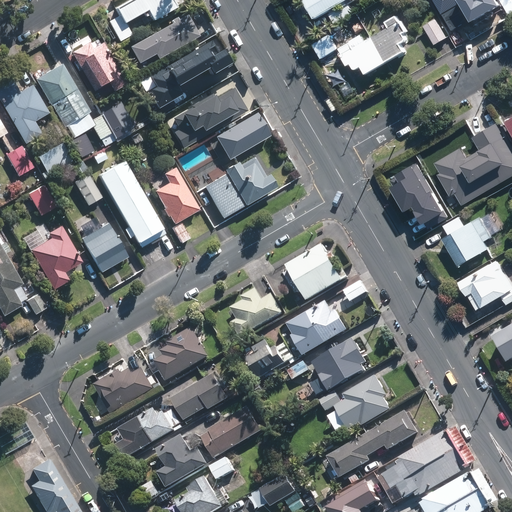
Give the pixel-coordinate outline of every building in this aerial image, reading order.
[(153,20),(177,6),(173,0),(129,0),(115,8),(119,14),(108,20),(120,40),(132,33),(126,22),(147,10),(153,20)] [(303,0),(305,3),(300,6),(305,14),(310,11),(313,17),(342,0),(303,0)] [(433,0),(444,20),(462,10),(471,26),(502,8),(497,0),(433,0)] [(360,9),(356,2),(349,6),(347,3),(328,14),(334,24),(353,13),(353,12),(360,9)] [(170,25),(126,47),(135,64),(152,56),(154,60),(196,39),(184,17),(176,21),(174,18),(168,22),(170,25)] [(350,45),(339,50),(341,55),(344,53),(354,71),(361,67),(365,74),(404,53),(399,45),(407,41),(403,34),(399,26),(395,18),(385,23),(388,29),(352,49),(350,45)] [(446,39),(435,20),(423,27),(434,46),(446,39)] [(333,36),(313,46),(320,59),(339,49),(333,36)] [(211,75),(234,62),(226,49),(223,50),(216,38),(182,57),(194,77),(208,69),(211,75)] [(87,44),(69,54),(90,92),(106,83),(117,103),(129,96),(99,44),(90,49),(87,44)] [(153,96),(160,107),(183,94),(178,86),(194,77),(182,57),(150,76),(156,86),(152,89),(155,95),(153,96)] [(60,65),(32,81),(60,129),(88,113),(60,65)] [(8,80),(0,84),(0,107),(22,144),(39,134),(31,122),(46,114),(29,86),(16,94),(8,80)] [(171,133),(181,150),(247,111),(233,88),(215,98),(212,94),(170,119),(177,130),(171,133)] [(330,99),(325,101),(332,112),(336,109),(330,99)] [(119,105),(101,116),(114,138),(132,127),(119,105)] [(217,136),(231,160),(272,136),(259,112),(217,136)] [(144,114),(131,122),(135,129),(148,122),(144,114)] [(99,115),(87,122),(97,140),(109,133),(99,115)] [(511,177),(511,150),(497,123),(471,137),(479,152),(467,159),(461,149),(435,164),(440,173),(437,175),(449,196),(455,193),(462,206),(511,177)] [(62,143),(36,159),(47,177),(73,162),(62,143)] [(4,155),(17,177),(32,168),(19,146),(4,155)] [(104,149),(90,157),(96,166),(109,158),(104,149)] [(188,153),(175,160),(183,176),(197,168),(188,153)] [(273,190),(251,154),(235,164),(215,176),(199,186),(222,222),(273,190)] [(427,229),(448,217),(416,161),(392,175),(394,178),(389,180),(392,187),(389,189),(402,212),(411,207),(414,211),(413,212),(421,225),(424,223),(427,229)] [(125,162),(96,178),(136,248),(165,232),(125,162)] [(175,167),(156,178),(161,186),(148,193),(168,227),(199,210),(175,167)] [(100,198),(86,175),(72,184),(85,207),(100,198)] [(43,186),(26,195),(38,216),(55,206),(43,186)] [(93,213),(71,225),(97,273),(125,257),(107,224),(101,228),(93,213)] [(482,218),(443,238),(458,266),(489,250),(484,241),(492,237),(482,218)] [(182,223),(171,229),(181,245),(192,238),(182,223)] [(59,227),(28,244),(53,289),(62,283),(60,276),(80,264),(59,227)] [(316,243),(280,265),(302,301),(339,280),(316,243)] [(0,316),(21,305),(12,289),(21,284),(0,247),(0,316)] [(497,261),(458,282),(466,297),(468,296),(476,311),(501,297),(505,305),(511,301),(511,287),(511,288),(497,261)] [(223,324),(231,339),(276,314),(264,293),(256,298),(250,288),(235,296),(238,301),(224,309),(230,320),(223,324)] [(36,295),(25,302),(32,315),(44,308),(36,295)] [(320,301),(284,321),(304,355),(346,331),(331,305),(324,308),(320,301)] [(511,328),(490,340),(505,365),(511,361),(511,328)] [(145,369),(155,387),(200,361),(182,330),(159,343),(162,348),(154,353),(156,357),(147,362),(149,366),(145,369)] [(361,372),(355,363),(361,359),(349,340),(306,364),(324,396),(361,372)] [(266,346),(243,360),(255,380),(285,362),(279,353),(273,357),(266,346)] [(310,371),(304,362),(287,372),(293,381),(310,371)] [(90,405),(99,419),(146,392),(134,371),(127,375),(123,368),(86,389),(94,403),(90,405)] [(208,376),(164,400),(179,425),(222,400),(208,376)] [(346,433),(385,410),(376,395),(380,393),(370,376),(335,397),(342,411),(335,416),(346,433)] [(324,396),(313,403),(320,411),(333,403),(327,394),(324,396)] [(256,431),(243,406),(202,431),(204,435),(192,442),(204,462),(256,431)] [(113,434),(126,458),(164,436),(163,433),(167,431),(155,411),(138,420),(136,417),(115,429),(117,432),(113,434)] [(382,452),(408,437),(394,415),(318,459),(331,482),(365,463),(363,458),(379,448),(382,452)] [(468,466),(447,430),(398,458),(399,460),(395,462),(397,465),(375,478),(374,479),(383,495),(386,493),(393,505),(414,494),(416,498),(466,470),(465,468),(468,466)] [(192,448),(185,452),(176,439),(153,452),(161,467),(151,473),(160,490),(202,465),(192,448)] [(79,511),(47,458),(28,469),(35,480),(27,485),(43,511),(51,511),(53,511),(79,511)] [(220,459),(202,469),(209,483),(227,473),(220,459)] [(417,501),(423,511),(482,511),(486,510),(466,474),(417,501)] [(287,490),(278,475),(248,493),(257,508),(287,490)] [(215,511),(221,509),(211,490),(208,492),(201,478),(185,486),(187,490),(178,495),(180,499),(167,506),(170,511),(215,511)] [(369,481),(322,506),(325,511),(366,511),(382,504),(369,481)] [(299,497),(288,504),(292,511),(293,511),(304,506),(299,497)]
